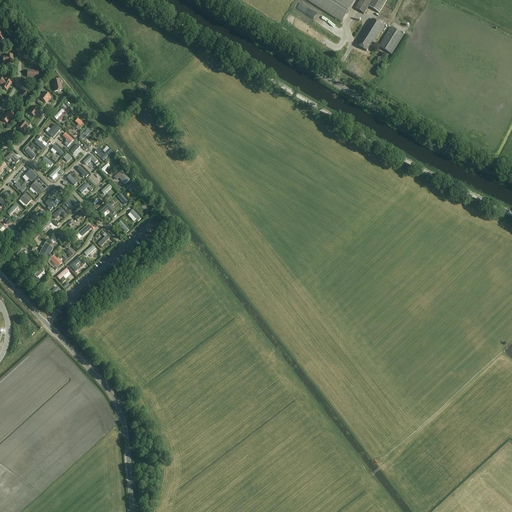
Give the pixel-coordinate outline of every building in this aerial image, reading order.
[(305,0),(341,23),(354,2),(352,0),(305,0)] [(364,15),(373,0),(361,0),(355,9),(364,15)] [(379,14),(387,0),(373,0),(369,7),(379,14)] [(294,26),(297,21),(290,17),(287,22),(294,26)] [(373,44),(384,27),(372,20),(361,37),(362,39),(357,46),(366,52),(372,43),(373,44)] [(392,55),(404,36),(391,28),(379,47),(392,55)] [(13,64),(12,55),(6,56),(6,57),(3,58),(3,63),(7,63),(7,64),(13,64)] [(38,79),(38,71),(31,70),(31,71),(28,71),(27,77),(31,77),(31,78),(38,79)] [(5,81),(2,79),(0,82),(0,84),(2,86),(1,87),(7,90),(11,83),(6,80),(5,81)] [(59,83),(59,80),(53,81),(54,85),(53,85),(54,92),(62,90),(60,83),(59,83)] [(25,101),(29,96),(23,91),(18,96),(19,97),(17,100),(21,103),(24,101),(25,101)] [(46,103),(51,98),(44,92),(40,98),(46,103)] [(35,117),(39,112),(33,107),(28,112),(35,117)] [(10,121),(14,116),(8,110),(4,116),(4,117),(2,119),(7,123),(9,120),(10,121)] [(65,112),(62,110),(54,118),(60,123),(66,116),(64,113),(65,112)] [(78,119),(75,122),(79,125),(76,128),(79,131),(82,128),(85,125),(78,119)] [(24,132),(28,126),(22,121),(17,126),(24,132)] [(60,130),(55,126),(48,134),(53,138),(60,130)] [(88,130),(79,139),(82,142),(91,133),(88,130)] [(10,142),(16,138),(11,131),(5,135),(10,142)] [(66,133),(63,136),(68,141),(65,144),(68,147),(71,144),(74,141),(66,133)] [(77,144),(70,152),(73,154),(80,147),(77,144)] [(55,146),(52,149),(61,157),(63,154),(55,146)] [(26,153),(33,160),(36,157),(29,150),(26,153)] [(98,150),(95,152),(100,158),(103,161),(112,152),(109,150),(103,156),(98,150)] [(16,164),(19,161),(12,153),(5,160),(8,163),(12,160),(16,164)] [(67,154),(63,158),(67,162),(68,161),(69,162),(72,159),(67,154)] [(98,162),(91,155),(83,163),(86,166),(91,161),(95,164),(98,162)] [(45,158),(43,161),(50,167),(53,165),(45,158)] [(107,163),(100,169),(103,172),(109,166),(107,163)] [(57,167),(48,176),(51,179),(60,170),(57,167)] [(80,167),(77,170),(83,176),(82,177),(83,178),(84,177),(85,178),(88,175),(80,167)] [(30,171),(25,176),(31,182),(36,177),(30,171)] [(122,172),(117,176),(125,185),(130,181),(122,172)] [(70,175),(66,178),(74,187),(77,184),(70,175)] [(91,178),(88,180),(94,187),(97,185),(91,178)] [(44,191),(36,183),(31,188),(39,196),(44,191)] [(140,191),(133,183),(126,189),(129,193),(132,190),(134,191),(136,194),(140,191)] [(17,184),(15,187),(22,193),(26,189),(23,186),(22,188),(17,184)] [(86,184),(79,191),(82,194),(90,187),(86,184)] [(109,186),(101,192),(104,196),(112,189),(109,186)] [(121,194),(117,197),(125,206),(128,203),(121,194)] [(25,195),(20,201),(24,205),(30,200),(25,195)] [(71,196),(64,203),(67,206),(71,202),(77,207),(79,205),(71,196)] [(50,198),(45,203),(49,207),(48,209),(50,212),(52,210),(51,209),(54,207),(55,208),(57,206),(54,202),(52,200),(50,198)] [(103,204),(101,201),(94,208),(96,210),(103,204)] [(16,205),(7,214),(10,216),(18,207),(16,205)] [(108,206),(100,213),(102,216),(106,213),(108,215),(110,213),(114,218),(117,216),(108,206)] [(61,209),(52,216),(56,220),(61,215),(64,219),(67,216),(61,209)] [(86,214),(83,211),(75,218),(78,221),(83,217),(84,219),(86,217),(85,215),(86,214)] [(133,211),(130,213),(138,222),(141,220),(133,211)] [(48,221),(40,230),(43,233),(51,224),(48,221)] [(121,221),(118,224),(126,234),(130,231),(121,221)] [(24,232),(23,233),(27,236),(31,229),(33,230),(35,228),(33,227),(34,226),(30,223),(27,227),(25,231),(24,232)] [(88,226),(79,234),(82,238),(92,229),(88,226)] [(24,238),(16,231),(13,234),(17,238),(14,241),(18,244),(24,238)] [(105,238),(98,245),(101,248),(110,239),(105,234),(103,236),(105,238)] [(42,250),(39,255),(42,257),(45,259),(47,260),(49,258),(53,249),(48,246),(45,245),(42,250)] [(93,246),(84,254),(86,257),(96,249),(93,246)] [(29,260),(23,251),(17,256),(23,264),(29,260)] [(62,263),(55,256),(50,260),(57,268),(62,263)] [(80,263),(78,259),(70,266),(76,273),(79,270),(76,267),(80,263)] [(42,269),(35,276),(37,279),(44,272),(42,269)] [(69,273),(66,270),(57,278),(60,281),(63,284),(66,281),(63,278),(69,273)] [(48,293),(50,295),(48,296),(51,299),(59,291),(57,288),(51,294),(50,292),(48,293)]
